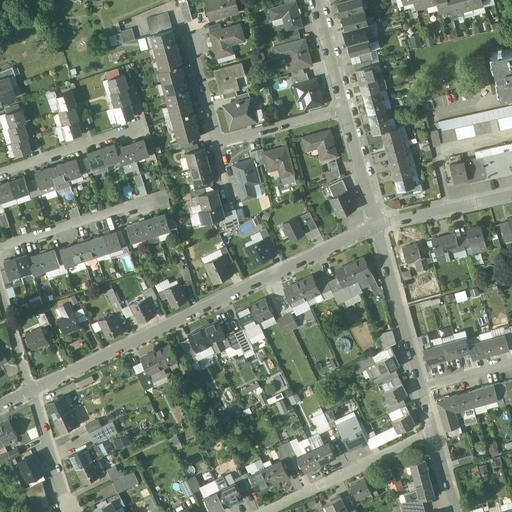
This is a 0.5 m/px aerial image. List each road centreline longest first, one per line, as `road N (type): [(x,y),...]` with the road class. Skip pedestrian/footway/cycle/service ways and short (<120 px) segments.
road 1 (residential): [(30,392),(376,225)]
road 2 (residential): [(341,109),(219,145),(192,40)]
road 3 (residential): [(272,511),(432,431)]
road 4 (residential): [(376,225),(421,389)]
road 5 (residential): [(0,250),(146,203)]
road 6 (residential): [(0,174),(144,127)]
road 7 (residential): [(376,225),(511,195)]
road 8 (residential): [(65,511),(30,392)]
road 9 (residential): [(341,109),(376,225)]
